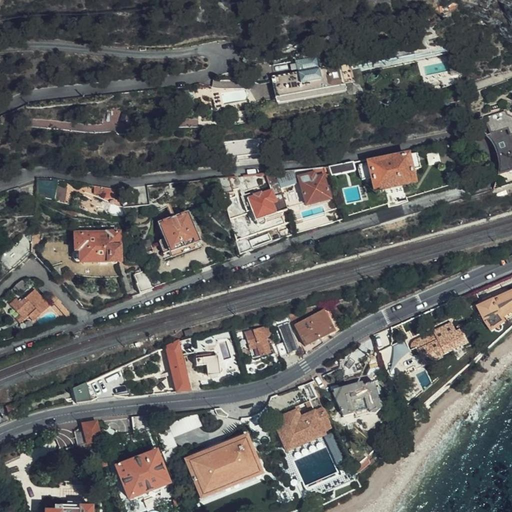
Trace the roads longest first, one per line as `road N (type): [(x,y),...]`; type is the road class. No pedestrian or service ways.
road 1 (residential): [(0,184),(56,171),(154,180),(443,133),(481,141),(487,167),(459,194),(288,242),(0,349)]
road 2 (secondary): [(0,434),(63,414),(262,388),(372,323),(511,261)]
road 3 (residential): [(0,47),(156,54),(202,48),(224,63),(213,76),(32,95),(0,108)]
